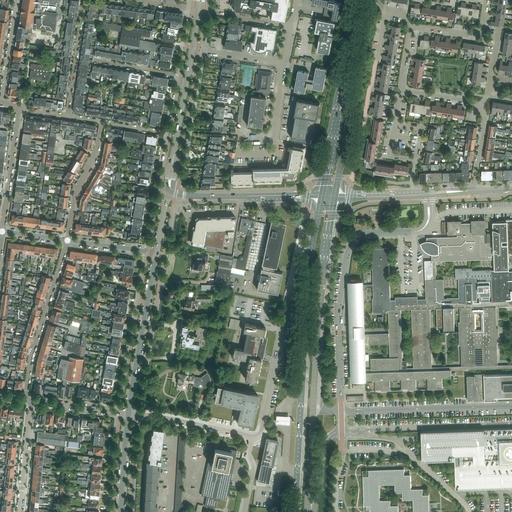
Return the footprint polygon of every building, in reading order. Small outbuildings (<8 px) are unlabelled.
[(1,7),(6,8),(8,8),(9,1),(10,1),(9,0),(0,0),(2,1),(2,4),(1,7)] [(32,28),(32,27),(32,24),(34,15),(35,9),(34,8),(35,0),(22,0),(22,7),(21,8),(20,8),(19,12),(21,12),(21,13),(19,25),(18,25),(19,26),(18,28),(17,39),(18,39),(25,40),(25,36),(31,37),(31,32),(32,28)] [(54,30),(54,28),(55,24),(61,19),(62,12),(59,6),(57,6),(58,0),(36,0),(33,24),(42,26),(42,28),(54,30)] [(233,0),(235,2),(235,3),(233,10),(234,10),(235,12),(235,13),(245,14),(249,15),(251,6),(272,10),(270,18),(284,20),(288,0),(233,0)] [(338,20),(341,3),(337,2),(337,0),(335,0),(312,0),(312,2),(328,5),(327,14),(332,15),(331,18),(338,20)] [(92,19),(93,16),(93,11),(99,11),(100,6),(100,4),(90,2),(88,3),(86,18),(92,19)] [(102,4),(100,13),(99,13),(98,21),(102,22),(103,17),(103,15),(102,15),(102,14),(106,14),(107,14),(108,4),(106,4),(103,3),(103,4),(102,4)] [(153,19),(154,13),(154,10),(153,10),(152,9),(151,9),(150,10),(148,9),(147,18),(146,18),(146,23),(148,24),(149,19),(153,19)] [(157,11),(156,13),(155,18),(164,20),(165,12),(157,11)] [(174,13),(169,12),(168,12),(165,12),(164,20),(169,21),(170,21),(181,23),(182,23),(182,22),(182,19),(182,17),(183,15),(182,14),(179,13),(177,13),(174,13)] [(318,19),(316,28),(315,31),(320,33),(317,50),(330,53),(335,28),(336,22),(318,19)] [(93,27),(97,27),(98,21),(92,20),(91,26),(85,25),(85,28),(84,31),(93,32),(93,28),(93,27)] [(139,29),(134,28),(128,27),(123,26),(122,26),(109,23),(105,23),(102,22),(101,28),(117,31),(121,32),(120,42),(119,45),(121,45),(123,46),(125,46),(128,47),(131,47),(138,49),(140,40),(141,36),(145,37),(145,36),(149,37),(150,36),(151,31),(139,29)] [(250,31),(250,32),(250,33),(255,33),(253,47),(254,47),(253,48),(264,49),(273,51),(277,30),(251,25),(250,31)] [(178,33),(179,29),(175,28),(165,26),(165,28),(165,30),(162,30),(161,33),(163,33),(175,35),(176,33),(178,33)] [(227,32),(240,34),(242,35),(243,32),(240,31),(240,28),(228,26),(227,26),(227,28),(227,32)] [(172,42),(174,42),(175,39),(175,35),(163,33),(162,40),(172,42)] [(228,39),(226,38),(225,47),(240,50),(241,41),(228,39)] [(173,49),(174,46),(140,40),(138,49),(139,49),(142,49),(145,50),(147,50),(150,51),(155,51),(161,53),(172,55),(173,51),(173,49)] [(154,55),(154,58),(158,59),(161,60),(166,61),(169,61),(169,59),(171,60),(172,55),(161,53),(160,56),(154,55)] [(150,65),(155,66),(159,66),(159,67),(169,68),(170,64),(169,63),(170,62),(161,60),(158,59),(157,61),(151,60),(150,65)] [(31,68),(30,78),(50,81),(51,73),(49,73),(50,71),(54,71),(55,62),(47,61),(47,64),(45,63),(44,65),(31,63),(30,68),(31,68)] [(323,90),(327,69),(316,66),(315,75),(313,75),(313,74),(311,74),(309,74),(309,72),(298,70),(294,90),(305,92),(306,86),(312,87),(312,88),(323,90)] [(222,67),(222,68),(221,73),(222,73),(221,75),(232,76),(233,71),(234,72),(236,72),(237,70),(236,70),(235,69),(222,67)] [(269,92),(271,72),(259,71),(256,91),(269,92)] [(166,85),(167,81),(166,81),(166,80),(167,79),(168,78),(153,76),(153,75),(151,75),(151,78),(145,77),(145,81),(149,82),(157,84),(166,85)] [(235,80),(231,80),(232,76),(221,75),(220,81),(235,83),(235,81),(235,80)] [(473,78),(472,83),(473,84),(473,87),(480,88),(481,85),(480,85),(480,81),(484,82),(485,80),(473,78)] [(17,81),(12,81),(10,80),(9,83),(9,84),(9,85),(9,86),(9,87),(16,89),(17,89),(17,86),(18,86),(19,82),(17,81)] [(166,86),(166,85),(157,84),(149,82),(149,85),(157,86),(156,89),(163,91),(165,91),(166,86)] [(20,93),(22,94),(23,89),(20,89),(17,89),(16,89),(9,87),(9,89),(8,89),(8,90),(8,91),(8,95),(8,96),(12,97),(13,97),(14,97),(15,97),(16,97),(17,91),(20,91),(20,93)] [(154,90),(153,94),(152,93),(148,92),(148,90),(145,89),(144,95),(146,95),(164,98),(165,92),(154,90)] [(150,99),(149,102),(150,102),(151,103),(163,105),(164,98),(146,95),(145,98),(150,99)] [(262,127),(263,118),(265,98),(251,96),(247,125),(262,127)] [(292,139),(305,142),(306,137),(309,117),(317,118),(320,103),(298,99),(295,114),(296,114),(293,134),(292,139)] [(163,105),(151,103),(150,102),(149,102),(145,101),(144,108),(162,111),(163,105)] [(90,106),(87,105),(86,114),(91,114),(92,114),(92,115),(94,105),(94,103),(91,103),(90,106)] [(225,110),(225,105),(218,105),(216,105),(214,111),(227,113),(227,112),(228,110),(225,110)] [(107,106),(104,106),(104,107),(101,106),(100,107),(99,116),(104,117),(105,117),(107,107),(107,106)] [(162,112),(159,111),(149,109),(148,118),(151,118),(150,119),(155,120),(156,116),(160,117),(161,116),(162,112)] [(0,127),(5,129),(7,129),(8,126),(9,126),(9,122),(8,122),(9,120),(10,116),(9,116),(9,115),(10,115),(10,112),(7,111),(7,112),(6,112),(5,112),(4,112),(3,125),(0,124),(0,125),(0,127)] [(141,117),(140,119),(140,122),(144,122),(145,120),(147,120),(146,121),(149,121),(148,125),(159,127),(160,122),(160,117),(156,116),(155,120),(150,119),(151,118),(148,118),(141,116),(141,117)] [(368,147),(367,154),(366,153),(365,156),(367,156),(366,159),(365,159),(363,168),(367,172),(376,173),(376,172),(379,173),(379,174),(381,174),(381,173),(388,174),(388,175),(390,176),(390,174),(394,175),(394,172),(397,172),(397,174),(399,174),(399,173),(408,174),(408,172),(409,166),(395,164),(394,167),(377,164),(377,163),(376,162),(375,161),(374,160),(377,143),(380,143),(384,121),(378,120),(378,119),(376,119),(374,127),(373,127),(372,129),(374,130),(373,136),(371,136),(371,138),(373,138),(372,142),(369,141),(368,145),(367,144),(367,147),(368,147)] [(37,122),(31,121),(25,120),(24,128),(36,130),(36,127),(36,125),(37,122)] [(477,127),(477,124),(470,122),(469,125),(469,126),(468,125),(467,126),(466,128),(461,127),(461,130),(476,132),(476,131),(477,131),(477,127)] [(430,124),(429,127),(429,128),(428,128),(428,129),(429,130),(428,132),(440,134),(441,125),(437,125),(432,124),(430,124)] [(46,141),(47,142),(49,133),(24,129),(23,133),(23,134),(22,138),(31,139),(31,136),(37,137),(37,136),(43,137),(45,138),(46,138),(46,141)] [(124,130),(122,139),(136,142),(138,133),(124,130)] [(138,133),(136,142),(140,142),(140,143),(145,144),(145,143),(156,145),(156,141),(157,141),(157,136),(147,135),(144,134),(138,133)] [(221,142),(223,135),(213,134),(211,134),(210,134),(210,135),(209,142),(221,144),(221,142)] [(143,143),(142,148),(142,150),(140,150),(138,150),(138,153),(146,154),(146,153),(151,154),(153,154),(154,150),(155,150),(156,145),(145,144),(140,143),(140,142),(140,143),(143,143)] [(225,150),(225,148),(220,147),(221,144),(209,142),(208,148),(225,150)] [(230,167),(231,183),(233,183),(234,185),(234,184),(238,184),(238,183),(241,183),(241,185),(241,184),(246,184),(246,183),(248,183),(248,185),(248,184),(253,184),(253,181),(253,179),(255,179),(255,181),(256,181),(260,180),(260,179),(262,179),(263,181),(263,180),(267,180),(267,179),(270,179),(270,181),(270,180),(275,180),(274,179),(277,179),(277,181),(277,180),(282,180),(285,180),(285,179),(286,179),(286,182),(297,182),(299,171),(298,170),(298,168),(300,168),(299,168),(300,164),(299,163),(299,161),(301,161),(301,156),(300,156),(301,154),(302,154),(303,149),(286,146),(285,149),(291,150),(290,155),(287,154),(287,156),(290,157),(288,166),(287,166),(283,166),(281,166),(281,165),(279,166),(279,169),(274,169),(274,166),(272,166),(272,169),(267,169),(267,166),(265,166),(265,169),(260,169),(260,166),(258,166),(258,169),(250,170),(250,173),(245,173),(245,170),(243,170),(243,173),(233,173),(233,167),(230,167)] [(494,150),(488,149),(486,148),(486,149),(485,149),(485,152),(485,153),(485,154),(502,156),(505,157),(505,154),(493,152),(494,150)] [(88,153),(81,150),(81,149),(79,152),(76,150),(75,152),(85,158),(86,157),(88,154),(88,153)] [(85,158),(75,152),(74,153),(77,155),(76,158),(83,162),(85,159),(84,159),(85,158)] [(138,153),(135,152),(132,152),(130,157),(143,160),(143,161),(147,161),(150,162),(153,162),(154,158),(153,157),(154,155),(151,155),(146,154),(138,153)] [(219,155),(207,153),(206,161),(205,162),(206,162),(218,162),(219,155)] [(469,161),(471,161),(472,161),(472,157),(472,156),(459,153),(455,153),(455,155),(464,157),(463,160),(469,161)] [(70,160),(69,162),(79,168),(80,166),(81,165),(82,164),(82,163),(75,159),(73,162),(70,160)] [(108,162),(101,161),(101,162),(100,164),(101,164),(101,165),(100,166),(106,170),(110,172),(112,169),(110,168),(111,164),(108,163),(108,162)] [(138,164),(138,165),(137,167),(141,168),(151,170),(153,163),(141,161),(140,165),(138,164)] [(79,168),(69,162),(68,163),(71,165),(69,169),(76,173),(76,172),(77,172),(78,171),(78,170),(79,168)] [(97,171),(103,174),(114,181),(115,175),(113,174),(111,176),(104,172),(106,170),(100,166),(99,167),(98,168),(98,169),(97,171)] [(150,177),(151,171),(141,169),(141,168),(137,167),(132,166),(130,166),(129,169),(139,171),(138,175),(148,177),(150,177)] [(55,171),(54,173),(65,175),(72,179),(73,177),(74,177),(75,176),(75,175),(75,174),(73,173),(68,170),(67,173),(62,172),(63,171),(55,170),(55,171)] [(95,175),(109,183),(110,182),(102,177),(103,174),(97,171),(96,171),(96,172),(96,173),(95,175)] [(63,179),(68,183),(70,183),(71,183),(72,181),(71,181),(72,179),(65,175),(54,173),(51,173),(51,175),(56,175),(56,176),(58,176),(64,176),(63,179)] [(109,183),(95,175),(93,177),(92,178),(92,179),(92,180),(91,180),(93,182),(97,184),(98,183),(100,180),(107,184),(108,185),(109,183)] [(148,185),(149,184),(149,182),(149,180),(149,178),(147,178),(136,176),(135,178),(136,179),(138,180),(138,183),(148,185)] [(97,184),(93,182),(91,180),(88,186),(87,186),(86,188),(87,188),(86,189),(93,192),(95,193),(96,191),(99,193),(102,194),(105,189),(97,184)] [(137,186),(137,185),(133,185),(132,189),(138,190),(137,194),(146,196),(146,195),(147,194),(147,193),(147,192),(147,188),(137,186)] [(97,196),(98,195),(95,193),(93,192),(86,189),(85,190),(84,191),(84,192),(84,193),(90,197),(92,194),(97,196)] [(90,197),(84,193),(83,194),(82,195),(82,196),(80,199),(87,200),(88,200),(91,201),(91,200),(89,199),(90,197)] [(145,197),(143,196),(137,195),(137,194),(130,193),(129,196),(134,197),(133,197),(133,201),(144,203),(145,203),(146,203),(146,200),(145,199),(145,197)] [(17,224),(18,216),(19,210),(20,203),(14,202),(13,207),(17,208),(17,210),(16,215),(12,215),(11,218),(12,218),(11,223),(16,224),(16,223),(17,224)] [(132,202),(132,205),(133,205),(132,208),(134,209),(133,209),(143,211),(143,210),(144,210),(145,208),(144,207),(144,204),(142,204),(135,203),(132,202)] [(22,216),(18,216),(17,224),(22,225),(22,224),(23,224),(25,210),(25,207),(26,205),(23,205),(22,216)] [(124,208),(124,210),(132,211),(131,215),(133,216),(142,218),(142,217),(143,217),(143,215),(143,214),(143,213),(143,211),(133,209),(134,209),(124,208)] [(64,220),(63,219),(62,218),(62,213),(65,213),(66,210),(63,209),(60,209),(60,211),(60,215),(57,229),(59,229),(58,230),(63,230),(64,226),(65,222),(64,222),(65,220),(64,220)] [(77,215),(81,216),(80,224),(76,224),(75,227),(76,227),(75,232),(80,233),(80,232),(81,232),(83,219),(84,216),(83,216),(84,212),(78,211),(77,215)] [(45,219),(42,219),(41,219),(40,227),(45,228),(45,227),(46,228),(48,214),(45,214),(45,219)] [(56,229),(57,229),(60,215),(58,215),(57,215),(56,221),(53,220),(52,229),(56,229)] [(91,226),(88,225),(87,234),(91,234),(93,234),(95,217),(95,216),(93,216),(91,226)] [(143,219),(140,219),(133,217),(133,218),(129,217),(129,220),(131,220),(130,224),(141,226),(142,222),(143,219)] [(193,229),(191,240),(192,241),(192,244),(202,246),(206,246),(206,248),(206,250),(215,252),(215,250),(215,248),(223,249),(225,235),(227,235),(233,235),(236,218),(235,218),(234,218),(233,218),(231,218),(231,217),(220,217),(220,218),(217,218),(216,217),(211,217),(211,218),(208,218),(201,218),(199,218),(196,221),(195,223),(195,226),(194,229),(193,229)] [(240,225),(240,228),(248,229),(247,234),(248,235),(250,235),(252,236),(253,230),(255,222),(255,221),(242,219),(241,221),(240,225)] [(511,271),(509,271),(509,270),(508,262),(508,254),(510,254),(511,254),(511,219),(506,220),(506,221),(505,221),(504,221),(503,220),(502,220),(501,220),(500,220),(499,221),(498,221),(497,221),(497,222),(496,222),(493,222),(493,233),(490,234),(490,233),(485,233),(485,221),(481,221),(481,220),(477,220),(477,221),(471,221),(471,223),(461,224),(461,221),(455,222),(455,221),(451,221),(451,222),(448,222),(448,233),(451,233),(451,234),(455,234),(455,233),(457,233),(457,237),(426,238),(426,241),(426,242),(427,242),(427,244),(426,244),(426,245),(425,245),(425,246),(425,247),(426,248),(424,249),(423,248),(424,249),(425,250),(426,251),(427,252),(428,253),(429,253),(430,254),(432,254),(432,261),(425,261),(425,289),(426,299),(417,299),(417,296),(395,297),(395,300),(390,300),(388,248),(382,248),(381,247),(378,247),(378,248),(371,248),(373,284),(363,285),(363,282),(359,282),(348,282),(350,328),(351,380),(354,380),(355,384),(363,382),(363,380),(366,380),(375,379),(375,391),(390,391),(389,379),(401,378),(401,390),(416,390),(415,378),(427,378),(428,390),(442,389),(442,377),(451,377),(451,370),(452,370),(465,369),(467,369),(511,367),(511,374),(467,376),(468,401),(496,400),(495,400),(495,397),(511,396),(511,271)] [(278,259),(279,255),(279,251),(280,252),(280,251),(279,251),(280,248),(280,247),(281,244),(281,243),(282,240),(283,236),(283,232),(284,232),(284,228),(285,228),(284,228),(285,224),(286,224),(285,224),(285,223),(280,222),(271,220),(271,221),(270,225),(269,229),(269,233),(268,233),(269,233),(268,237),(267,240),(267,241),(266,244),(266,245),(265,248),(265,249),(265,252),(264,252),(264,256),(263,256),(264,256),(263,260),(262,264),(261,264),(261,265),(263,265),(262,268),(261,268),(259,278),(256,289),(277,294),(281,278),(282,273),(273,271),(273,267),(274,267),(275,267),(275,268),(276,268),(276,267),(277,263),(278,259)] [(140,233),(141,231),(140,231),(141,226),(130,224),(129,228),(127,228),(127,231),(131,232),(140,233)] [(124,231),(120,230),(120,233),(125,234),(124,236),(124,238),(127,239),(129,239),(129,240),(134,241),(134,240),(138,241),(138,240),(139,239),(139,238),(139,237),(139,236),(138,236),(138,234),(136,234),(129,232),(124,231)] [(238,259),(235,268),(245,270),(251,239),(247,238),(243,256),(242,260),(239,259),(238,259)] [(7,255),(7,258),(14,259),(15,252),(17,252),(18,243),(14,243),(13,243),(13,242),(9,242),(8,243),(7,255),(6,255),(7,255)] [(70,259),(74,260),(73,265),(75,266),(77,252),(75,252),(75,251),(71,251),(70,255),(69,259),(70,259)] [(79,252),(77,252),(75,266),(76,266),(78,266),(79,260),(83,261),(84,252),(79,252)] [(88,268),(90,268),(91,268),(92,262),(96,263),(97,255),(97,254),(92,254),(90,254),(88,268)] [(207,255),(202,254),(202,258),(198,257),(199,257),(193,256),(192,263),(194,263),(193,270),(197,270),(198,269),(202,270),(202,269),(204,270),(205,262),(207,262),(207,255)] [(114,263),(114,257),(102,255),(101,256),(98,256),(97,262),(96,270),(95,273),(98,273),(99,268),(100,268),(102,261),(110,263),(111,263),(114,263)] [(217,271),(216,274),(216,280),(215,280),(215,281),(215,284),(215,290),(225,289),(228,289),(229,287),(230,278),(231,267),(233,258),(233,257),(220,255),(220,259),(219,259),(219,263),(219,264),(218,267),(217,272),(217,271)] [(122,262),(122,266),(133,268),(134,260),(130,260),(130,259),(128,259),(114,257),(114,263),(111,263),(111,264),(117,265),(117,261),(122,262)] [(20,271),(21,266),(14,265),(14,263),(20,264),(20,261),(7,259),(6,261),(6,260),(5,264),(6,264),(5,269),(8,269),(13,270),(20,271)] [(122,268),(121,272),(132,273),(133,273),(134,270),(133,270),(133,269),(133,268),(122,266),(117,265),(111,264),(111,263),(110,263),(110,266),(113,267),(117,268),(117,267),(122,268)] [(132,279),(132,278),(131,278),(131,276),(129,276),(121,274),(121,272),(110,270),(109,274),(118,276),(117,281),(118,281),(118,282),(120,282),(121,281),(124,282),(123,284),(124,284),(126,285),(127,285),(128,285),(129,283),(131,283),(131,282),(132,282),(132,279)] [(91,272),(88,272),(87,280),(93,281),(97,282),(98,273),(95,273),(91,272)] [(72,279),(72,280),(66,278),(63,278),(62,278),(60,287),(81,293),(83,294),(84,290),(82,290),(84,282),(73,279),(72,279)] [(48,284),(48,283),(36,279),(35,281),(40,283),(39,285),(47,288),(49,284),(48,284)] [(3,287),(2,292),(15,293),(16,291),(16,287),(11,287),(11,284),(4,283),(3,284),(3,287)] [(116,296),(128,298),(129,293),(128,293),(128,291),(116,289),(116,288),(106,287),(105,289),(113,290),(113,289),(116,290),(115,291),(114,291),(113,295),(116,296)] [(36,296),(42,298),(44,298),(45,294),(45,293),(29,288),(28,290),(37,293),(36,296)] [(71,307),(73,308),(74,308),(75,303),(68,301),(68,302),(65,301),(66,298),(57,295),(56,298),(57,298),(56,300),(57,300),(56,301),(65,304),(65,305),(71,307)] [(184,303),(183,308),(193,310),(194,307),(196,307),(197,301),(210,300),(210,296),(199,296),(193,295),(192,299),(186,298),(185,303),(184,303)] [(26,303),(23,302),(22,304),(28,306),(40,310),(41,308),(41,309),(42,305),(32,301),(31,304),(29,304),(26,303)] [(73,308),(71,307),(65,305),(55,302),(54,304),(53,308),(61,310),(62,307),(68,308),(67,309),(72,311),(73,308)] [(112,308),(111,312),(117,313),(125,314),(125,313),(126,312),(127,311),(126,310),(126,309),(126,310),(126,309),(126,308),(127,308),(110,305),(108,305),(108,308),(112,308)] [(31,313),(36,314),(39,315),(40,311),(40,310),(28,306),(27,308),(32,309),(31,313)] [(61,311),(55,310),(52,309),(51,313),(52,313),(51,314),(64,318),(65,319),(65,316),(60,315),(61,311)] [(93,309),(92,313),(91,316),(100,318),(101,313),(107,314),(107,312),(106,312),(106,311),(98,310),(93,309)] [(107,312),(107,314),(106,315),(111,316),(110,319),(112,319),(112,320),(124,322),(125,317),(126,315),(113,313),(107,312)] [(74,316),(72,321),(79,323),(82,324),(84,318),(83,318),(74,315),(74,316)] [(28,324),(36,326),(37,322),(36,322),(37,321),(25,317),(24,319),(29,321),(28,324)] [(82,324),(80,332),(83,333),(88,334),(88,330),(89,328),(90,323),(90,320),(84,318),(82,324)] [(230,318),(228,328),(238,330),(240,320),(230,318)] [(110,327),(122,329),(122,328),(123,329),(124,325),(123,325),(123,323),(124,323),(107,320),(107,322),(111,323),(110,326),(110,327)] [(209,329),(210,328),(210,323),(201,322),(201,326),(197,325),(195,333),(197,333),(196,336),(194,336),(194,335),(190,334),(190,333),(188,333),(188,329),(189,329),(190,328),(190,327),(190,326),(189,326),(189,325),(181,324),(180,333),(181,333),(181,337),(180,344),(181,344),(180,346),(185,347),(185,348),(190,349),(192,347),(193,348),(197,349),(197,348),(198,348),(198,347),(199,345),(199,346),(205,347),(205,341),(206,338),(205,338),(206,332),(206,328),(209,329)] [(265,328),(264,327),(255,325),(255,324),(252,324),(252,325),(244,323),(243,331),(247,332),(243,350),(234,348),(232,357),(248,361),(247,366),(246,366),(246,367),(247,367),(245,379),(249,380),(249,381),(249,382),(250,382),(251,382),(252,380),(256,381),(260,362),(261,358),(262,355),(263,355),(260,354),(260,353),(264,336),(265,328)] [(60,327),(57,326),(48,324),(47,328),(47,329),(60,333),(61,331),(59,330),(60,327)] [(101,325),(101,327),(106,328),(105,329),(110,329),(109,333),(121,335),(122,335),(123,332),(122,331),(122,329),(110,327),(110,326),(101,325)] [(17,326),(17,329),(25,331),(25,334),(32,336),(33,336),(34,332),(33,332),(34,331),(17,326)] [(121,336),(106,334),(105,333),(102,332),(102,336),(106,337),(111,338),(111,341),(120,343),(120,342),(121,341),(121,340),(121,339),(121,338),(121,336)] [(44,338),(44,339),(57,343),(58,341),(53,339),(53,336),(45,334),(44,337),(44,338)] [(22,342),(21,345),(29,347),(30,343),(30,342),(15,337),(15,339),(22,342)] [(50,348),(50,346),(51,343),(57,345),(57,343),(44,339),(44,340),(43,340),(42,343),(42,344),(42,345),(42,347),(49,349),(50,348)] [(101,342),(105,343),(110,344),(109,347),(119,349),(119,348),(120,348),(120,346),(120,345),(120,344),(119,344),(120,343),(111,341),(101,339),(101,342)] [(65,340),(63,348),(66,349),(75,351),(76,354),(84,356),(85,351),(86,346),(84,346),(80,344),(74,343),(72,342),(67,340),(65,340)] [(100,351),(100,348),(104,349),(103,349),(109,350),(108,354),(118,355),(118,354),(119,354),(119,352),(118,351),(119,351),(118,351),(119,349),(109,347),(100,345),(93,344),(92,350),(100,351)] [(54,355),(54,353),(49,352),(49,349),(42,347),(41,347),(41,348),(40,349),(41,349),(40,351),(54,355)] [(27,352),(15,348),(15,350),(19,352),(18,355),(26,357),(26,356),(27,354),(27,352)] [(97,358),(96,360),(102,361),(106,362),(116,364),(116,363),(116,362),(116,363),(116,362),(116,361),(117,361),(117,360),(118,360),(118,358),(117,357),(118,356),(107,354),(106,359),(97,358)] [(25,358),(23,358),(18,357),(17,360),(13,359),(13,355),(11,355),(10,361),(25,363),(25,361),(26,359),(25,359),(25,358)] [(81,372),(82,365),(83,359),(69,357),(69,360),(67,368),(68,368),(67,369),(68,369),(66,380),(68,380),(71,380),(79,382),(79,381),(80,380),(81,372)] [(61,359),(59,366),(67,368),(69,360),(61,359)] [(116,367),(117,367),(117,365),(116,364),(106,362),(105,366),(100,365),(100,368),(101,368),(115,371),(115,370),(115,368),(116,367)] [(57,378),(63,379),(65,379),(66,380),(68,369),(67,369),(68,368),(67,368),(59,366),(57,378)] [(115,371),(101,368),(100,373),(97,373),(97,375),(103,376),(114,378),(114,377),(114,375),(114,376),(114,375),(115,374),(116,372),(115,372),(115,371)] [(194,376),(189,375),(190,370),(185,369),(185,374),(179,373),(178,374),(177,376),(178,377),(177,384),(186,385),(186,382),(187,381),(193,382),(193,384),(194,385),(195,386),(196,387),(200,384),(201,384),(204,388),(206,388),(207,387),(208,386),(209,385),(209,383),(210,382),(210,381),(210,379),(210,378),(210,377),(209,375),(208,374),(207,373),(200,378),(194,377),(194,376)] [(12,370),(12,373),(12,372),(11,380),(7,379),(7,385),(6,387),(6,388),(10,388),(11,388),(12,388),(11,388),(12,389),(12,388),(13,385),(13,380),(14,380),(15,373),(16,371),(12,370)] [(80,380),(82,380),(85,381),(85,380),(87,380),(88,374),(85,373),(81,372),(80,380)] [(22,381),(20,380),(17,380),(18,373),(15,373),(14,380),(15,381),(15,386),(14,388),(14,389),(15,389),(15,388),(17,389),(21,390),(21,389),(22,381)] [(36,375),(36,379),(39,379),(38,383),(34,383),(33,391),(34,391),(34,392),(36,392),(37,391),(40,392),(41,384),(42,384),(43,381),(43,376),(36,375)] [(99,379),(98,381),(94,380),(94,382),(97,383),(102,383),(112,385),(112,384),(113,384),(112,384),(113,383),(113,382),(114,381),(114,380),(114,379),(114,378),(103,376),(102,380),(99,379)] [(66,380),(65,379),(63,379),(62,386),(59,385),(58,394),(59,394),(59,395),(61,395),(64,395),(64,393),(65,386),(66,386),(67,386),(67,385),(68,380),(66,380)] [(112,385),(102,383),(101,387),(98,387),(97,388),(99,389),(102,390),(107,392),(110,392),(110,391),(109,391),(109,390),(110,390),(112,390),(112,389),(113,389),(113,387),(112,386),(112,385)] [(252,424),(257,401),(258,396),(245,393),(246,389),(246,390),(235,387),(235,390),(218,386),(214,401),(241,407),(238,421),(252,424)] [(112,394),(95,392),(95,395),(100,395),(99,399),(98,398),(98,399),(110,401),(110,402),(111,396),(111,395),(112,395),(112,394)] [(37,419),(39,419),(38,423),(44,424),(46,413),(44,413),(43,413),(43,412),(41,412),(41,413),(40,413),(39,412),(39,415),(38,415),(37,416),(37,417),(37,418),(37,419)] [(58,426),(60,426),(63,426),(63,425),(64,417),(63,417),(63,418),(61,418),(61,415),(60,415),(57,414),(56,415),(55,419),(56,419),(56,421),(55,421),(55,424),(58,424),(58,426)] [(277,415),(276,415),(276,423),(278,423),(283,423),(288,424),(290,424),(290,415),(288,415),(283,415),(277,415)] [(89,419),(82,418),(81,427),(87,427),(89,428),(91,428),(92,427),(93,427),(93,430),(93,431),(102,432),(103,427),(98,426),(99,425),(99,421),(92,420),(92,419),(90,419),(89,419)] [(153,428),(153,433),(152,433),(152,434),(151,443),(150,443),(150,444),(151,444),(150,452),(149,452),(149,453),(150,453),(149,457),(150,457),(149,461),(157,462),(160,462),(161,458),(159,458),(163,430),(164,429),(162,429),(156,428),(153,428)] [(421,431),(421,437),(421,439),(422,461),(454,460),(455,489),(511,487),(511,428),(484,429),(421,431)] [(102,432),(93,431),(93,430),(92,430),(91,435),(94,435),(94,437),(104,438),(104,436),(105,435),(105,434),(105,433),(105,432),(102,432)] [(62,434),(57,433),(53,433),(49,432),(43,432),(38,431),(37,434),(37,440),(36,443),(64,446),(65,434),(62,434)] [(266,438),(257,481),(269,483),(269,481),(270,477),(271,472),(272,468),(273,463),(274,459),(278,440),(266,438)] [(103,449),(104,447),(103,447),(103,446),(94,445),(93,451),(88,451),(88,454),(93,454),(93,453),(96,453),(96,455),(99,455),(99,454),(102,454),(103,450),(103,449)] [(237,451),(238,451),(230,449),(217,446),(211,445),(210,446),(212,446),(202,494),(200,494),(206,496),(204,506),(215,508),(217,498),(220,499),(227,500),(226,499),(231,477),(231,476),(232,475),(231,475),(236,451),(237,451)] [(101,465),(102,465),(102,464),(102,460),(103,460),(102,460),(102,459),(103,459),(103,458),(101,458),(93,457),(83,456),(83,458),(89,458),(89,463),(92,463),(92,464),(101,465)] [(156,480),(157,474),(159,474),(159,468),(157,468),(157,462),(149,461),(147,461),(147,469),(146,469),(146,472),(146,473),(147,473),(146,480),(156,480)] [(87,468),(92,468),(92,472),(100,473),(101,473),(101,472),(101,470),(101,467),(91,466),(92,465),(81,463),(81,468),(80,470),(86,470),(87,468)] [(429,511),(428,495),(422,495),(422,489),(411,489),(410,475),(404,475),(404,469),(369,470),(369,476),(363,476),(364,506),(370,506),(370,511),(387,511),(429,511)] [(155,499),(156,492),(158,492),(158,487),(156,487),(156,480),(146,480),(146,487),(145,487),(145,488),(145,490),(145,491),(146,491),(145,498),(155,499)] [(99,490),(100,489),(100,487),(99,486),(100,484),(91,483),(91,482),(90,482),(83,481),(82,481),(82,483),(86,483),(86,484),(90,484),(90,485),(89,485),(88,489),(99,490)] [(88,489),(81,489),(81,491),(81,493),(86,493),(85,497),(90,498),(90,497),(98,498),(98,497),(99,497),(99,495),(99,494),(99,490),(88,489)] [(89,499),(86,498),(82,498),(82,501),(88,501),(88,503),(88,506),(98,507),(98,501),(96,500),(92,500),(89,500),(89,499)] [(145,498),(145,505),(144,505),(144,506),(144,508),(144,509),(144,511),(154,511),(155,511),(157,511),(157,505),(155,505),(155,499),(145,498)]
